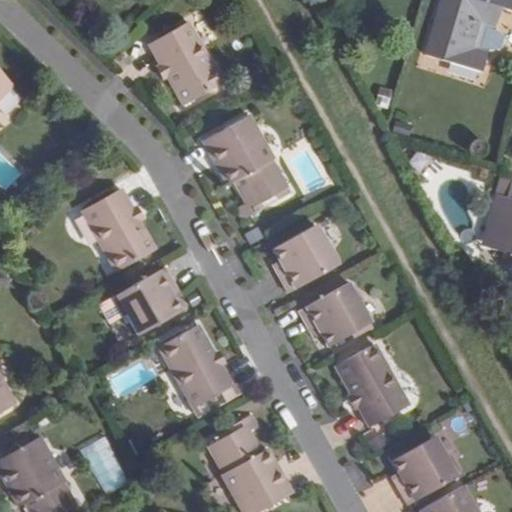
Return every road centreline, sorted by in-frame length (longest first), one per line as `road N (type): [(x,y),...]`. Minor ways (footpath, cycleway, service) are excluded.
road 1 (residential): [(0,1),(148,148),(350,511)]
road 2 (track): [(262,0),(511,446)]
